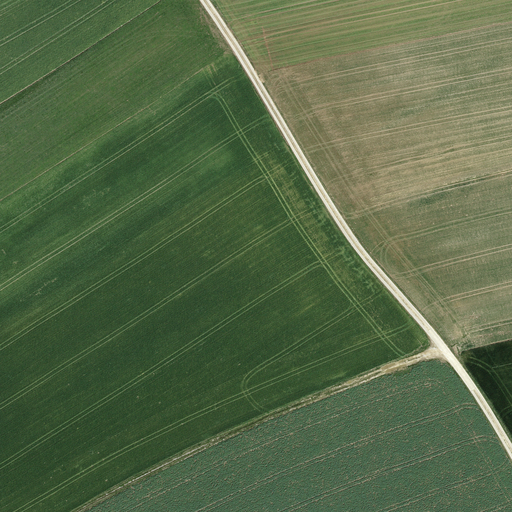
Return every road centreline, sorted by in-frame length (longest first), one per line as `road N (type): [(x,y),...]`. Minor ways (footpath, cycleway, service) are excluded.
road 1 (track): [(201,0),(360,253),(458,368),(511,457)]
road 2 (track): [(445,352),(307,404),(85,511)]
